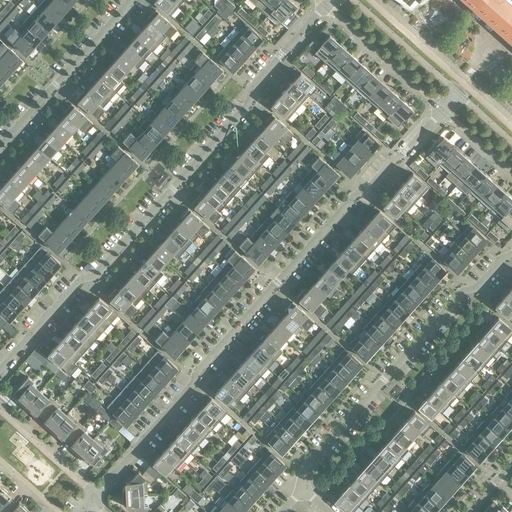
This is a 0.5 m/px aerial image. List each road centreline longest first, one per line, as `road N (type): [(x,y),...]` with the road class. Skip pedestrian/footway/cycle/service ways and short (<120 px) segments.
road 1 (residential): [(93,499),(198,367),(353,195),(442,111)]
road 2 (residential): [(0,368),(172,187),(325,5)]
road 3 (residential): [(302,490),(303,470),(382,379),(463,290),(511,254)]
road 4 (residential): [(0,145),(130,0)]
road 5 (residential): [(325,5),(442,111)]
road 6 (residential): [(458,93),(353,0)]
road 7 (residential): [(93,499),(0,409)]
